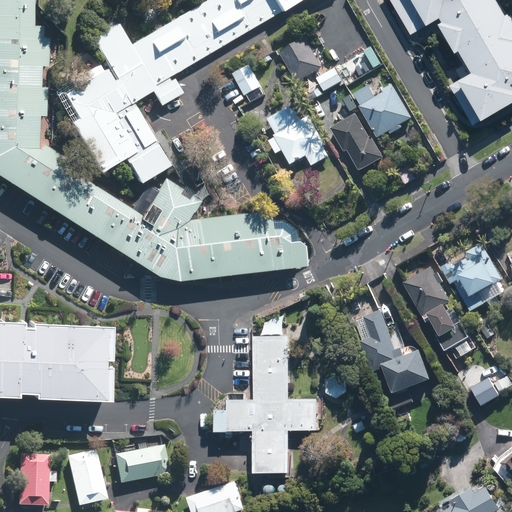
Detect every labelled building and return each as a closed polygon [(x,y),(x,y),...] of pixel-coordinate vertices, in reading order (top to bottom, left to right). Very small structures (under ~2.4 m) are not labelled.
[(0,0),(0,172),(159,272),(180,277),(307,262),(304,241),(299,237),(269,216),(184,224),(197,205),(161,181),(142,210),(38,145),(43,24),(35,24),(36,0),(0,0)] [(142,178),(166,165),(130,102),(147,91),(158,109),(181,96),(171,78),(308,0),(204,0),(133,41),(122,22),(91,40),(106,67),(65,90),(108,166),(129,155),(142,178)] [(456,83),(480,125),(511,106),(511,13),(504,0),(406,0),(423,29),(440,19),(472,74),(456,83)] [(326,66),(309,37),(283,52),(300,81),(326,66)] [(433,63),(420,41),(405,49),(418,71),(433,63)] [(345,80),(338,67),(320,77),(327,90),(345,80)] [(258,96),(248,74),(231,82),(242,104),(258,96)] [(406,126),(404,123),(416,117),(398,86),(397,86),(396,83),(386,88),(387,91),(379,96),(372,85),(358,93),(364,104),(363,105),(381,136),(392,130),(394,133),(406,126)] [(351,90),(341,98),(351,113),(362,106),(351,90)] [(275,158),(282,154),(289,167),(298,162),(305,175),(323,165),(318,156),(322,154),(307,126),(300,129),(291,112),(266,124),(275,140),(268,144),(275,158)] [(351,148),(363,169),(388,156),(376,135),(372,136),(359,113),(334,127),(348,150),(351,148)] [(407,182),(416,176),(407,161),(397,167),(407,182)] [(505,291),(500,281),(503,279),(482,243),(465,253),(468,258),(453,267),(450,262),(440,267),(449,285),(456,281),(472,310),(505,291)] [(448,300),(428,267),(401,282),(421,316),(426,313),(438,334),(436,336),(445,351),(468,337),(459,322),(455,324),(442,303),(448,300)] [(370,371),(383,367),(393,392),(430,378),(419,349),(402,356),(399,348),(393,350),(386,332),(378,311),(360,317),(368,338),(359,341),(366,362),(367,361),(370,371)] [(511,332),(508,328),(503,331),(508,339),(511,336),(511,332)] [(0,397),(13,398),(13,393),(35,393),(35,398),(105,401),(105,372),(97,374),(99,361),(106,361),(106,331),(30,329),(29,337),(19,334),(0,331),(0,397)] [(252,434),(251,476),(292,476),(292,437),(312,438),(312,407),(292,407),(292,340),(253,339),(253,406),(216,406),(216,434),(252,434)] [(357,388),(341,372),(325,387),(341,403),(357,388)] [(487,377),(470,387),(481,405),(498,395),(487,377)] [(104,504),(91,453),(63,460),(76,511),(104,504)] [(159,454),(106,462),(111,491),(163,483),(159,454)] [(48,511),(49,459),(20,458),(19,511),(48,511)] [(495,511),(503,508),(490,486),(481,491),(478,485),(456,498),(459,504),(443,511),(495,511)] [(241,511),(234,490),(183,506),(185,511),(241,511)]
